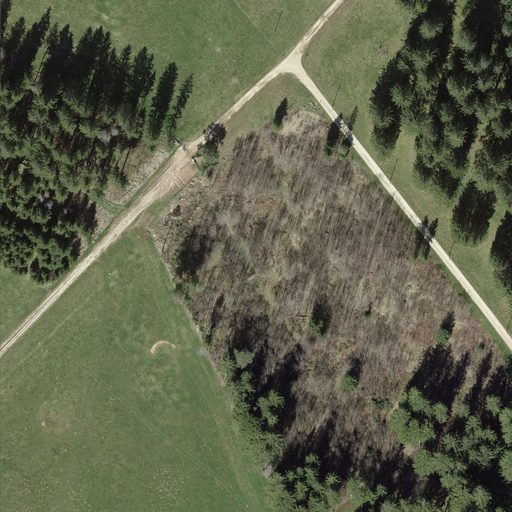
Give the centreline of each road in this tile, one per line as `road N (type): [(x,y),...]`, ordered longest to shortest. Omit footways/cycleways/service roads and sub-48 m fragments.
road 1 (track): [(289,60),(0,356)]
road 2 (track): [(289,60),(511,351)]
